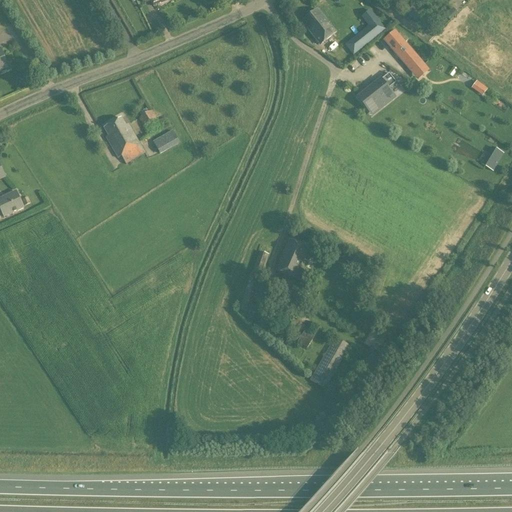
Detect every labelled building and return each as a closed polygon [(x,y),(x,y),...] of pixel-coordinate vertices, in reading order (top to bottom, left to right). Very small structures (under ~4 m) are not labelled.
[(407,14),(417,22),(422,15),(411,8),(407,14)] [(341,9),(326,21),(317,10),(302,23),(313,36),(320,46),(332,36),(336,40),(339,37),(353,25),(341,9)] [(448,20),(456,14),(452,9),(444,15),(448,20)] [(385,30),(369,11),(361,17),(369,26),(353,38),(362,49),(385,30)] [(385,41),(413,74),(423,66),(394,32),(385,41)] [(357,99),(365,108),(371,103),(377,111),(394,98),(387,90),(396,84),(388,74),(357,99)] [(477,83),(471,90),(482,98),(488,91),(477,83)] [(154,138),(168,129),(161,118),(156,109),(141,117),(154,138)] [(117,158),(121,156),(126,165),(144,154),(140,145),(128,126),(128,125),(125,126),(121,119),(104,129),(108,136),(106,138),(117,158)] [(179,143),(173,132),(153,143),(160,154),(179,143)] [(492,148),(482,165),(492,171),(503,154),(492,148)] [(24,209),(16,191),(7,195),(0,198),(0,210),(3,218),(24,209)] [(276,271),(299,280),(307,262),(304,261),(309,249),(289,241),(276,271)] [(243,298),(241,304),(251,308),(262,273),(268,256),(261,254),(259,253),(253,272),(251,272),(243,298)] [(305,292),(303,291),(304,289),(293,285),(288,296),(305,303),(309,293),(310,293),(306,291),(305,292)] [(285,305),(280,303),(273,317),(279,320),(285,305)] [(310,322),(304,332),(301,337),(297,344),(307,349),(320,330),(321,328),(310,322)] [(380,354),(391,337),(374,326),(363,344),(380,354)] [(325,390),(350,346),(335,338),(313,376),(310,381),(322,388),(325,390)]
